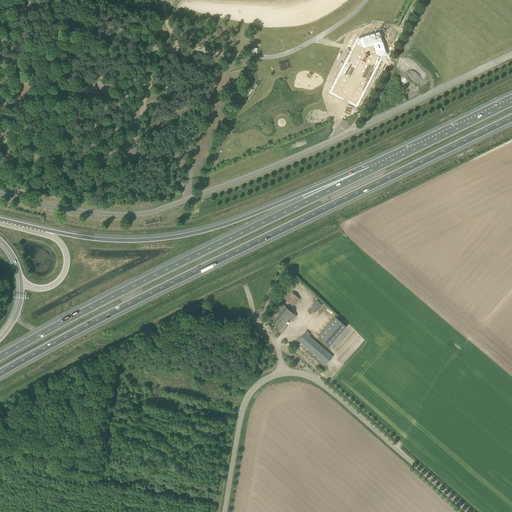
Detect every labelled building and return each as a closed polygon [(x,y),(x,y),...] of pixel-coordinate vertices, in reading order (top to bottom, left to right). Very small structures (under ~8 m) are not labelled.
[(332,32),(302,110),(327,120),(356,52),(361,51),(356,33),(369,0),(365,0),(354,28),(332,32)] [(289,290),(283,297),(293,307),(300,299),(289,290)] [(317,300),(311,307),(316,312),(322,305),(317,300)] [(280,329),(289,318),(292,321),(296,315),(283,305),(277,313),(279,315),(273,323),(280,329)] [(330,345),(347,326),(335,316),(318,335),(330,345)] [(298,340),(326,364),(333,356),(309,335),(310,334),(306,331),(298,340)]
